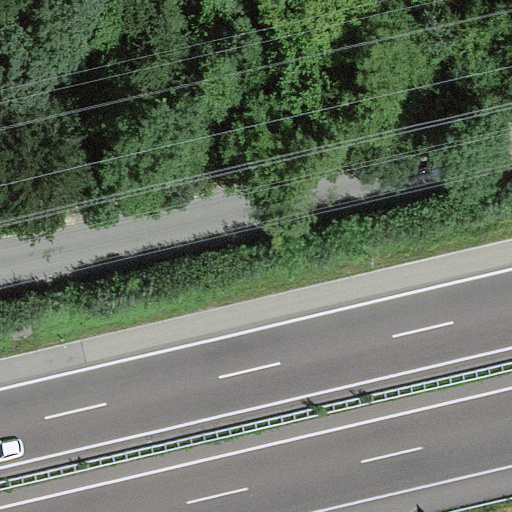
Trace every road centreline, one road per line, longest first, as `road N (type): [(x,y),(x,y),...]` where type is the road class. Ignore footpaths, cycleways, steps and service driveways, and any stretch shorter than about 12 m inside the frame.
road 1 (motorway): [(511,308),(0,428)]
road 2 (residential): [(0,262),(511,142)]
road 3 (motorway): [(143,511),(511,425)]
